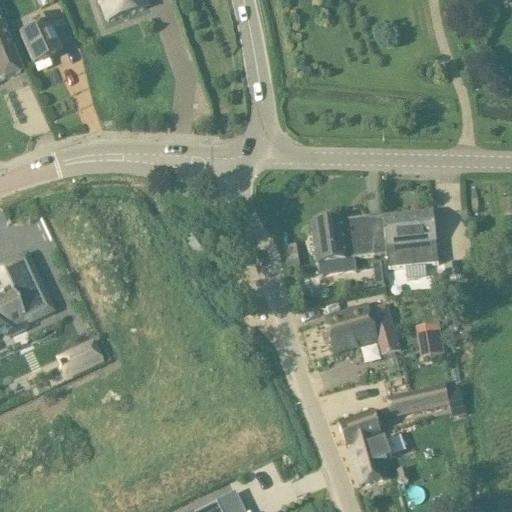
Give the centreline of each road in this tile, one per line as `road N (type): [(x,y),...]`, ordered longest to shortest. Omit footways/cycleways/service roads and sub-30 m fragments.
road 1 (unclassified): [(345,511),(246,210),(240,184),(249,161)]
road 2 (unclassified): [(511,164),(249,161)]
road 3 (unclassified): [(61,163),(249,161)]
road 4 (unclassified): [(249,161),(261,139),(263,107),(244,0)]
